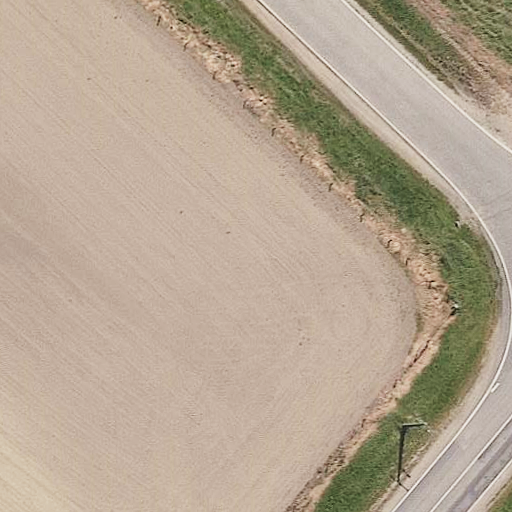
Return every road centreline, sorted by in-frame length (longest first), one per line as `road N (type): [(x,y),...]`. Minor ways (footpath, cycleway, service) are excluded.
road 1 (unclassified): [(511,198),(306,0)]
road 2 (tertiary): [(431,511),(511,416)]
